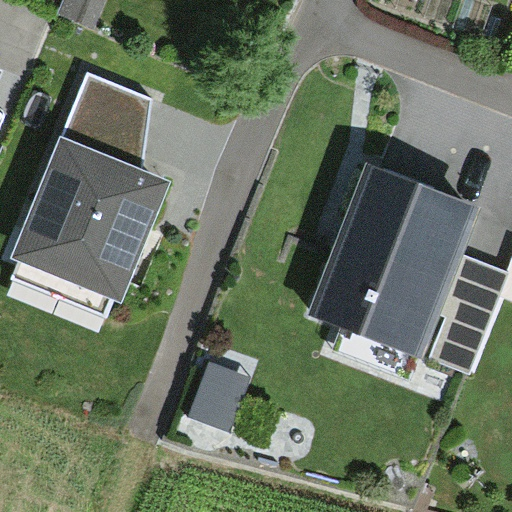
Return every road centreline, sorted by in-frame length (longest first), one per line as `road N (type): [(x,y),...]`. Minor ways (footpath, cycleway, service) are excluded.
road 1 (residential): [(311,18),(242,170),(156,408)]
road 2 (residential): [(311,18),(511,92)]
